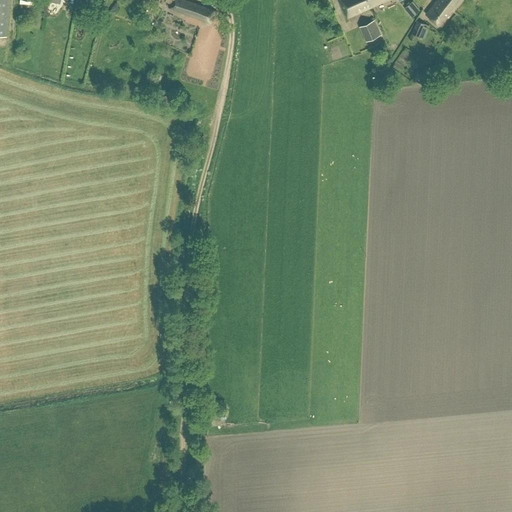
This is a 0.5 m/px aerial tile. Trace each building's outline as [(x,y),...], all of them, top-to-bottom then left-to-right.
[(0,0),(0,35),(6,36),(9,0),(0,0)] [(104,0),(97,0),(95,11),(101,13),(104,0)] [(164,0),(171,3),(169,7),(212,22),(216,12),(185,0),(164,0)] [(339,0),(347,17),(371,6),(367,0),(339,0)] [(474,0),(436,0),(426,14),(439,25),(452,9),(455,12),(464,0),(473,0),(474,0)] [(381,35),(375,20),(359,26),(365,41),(381,35)] [(425,24),(417,20),(409,39),(414,41),(417,35),(420,36),(425,24)]
